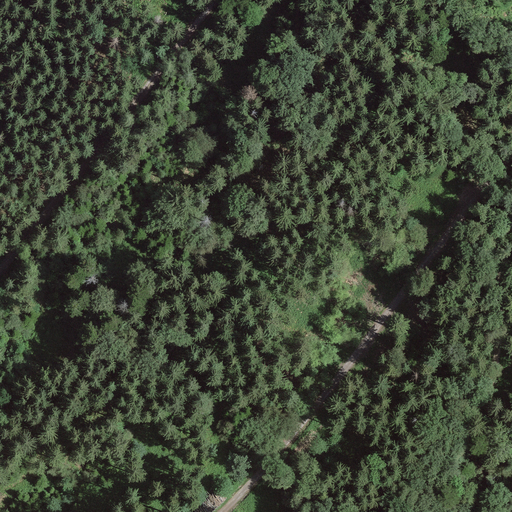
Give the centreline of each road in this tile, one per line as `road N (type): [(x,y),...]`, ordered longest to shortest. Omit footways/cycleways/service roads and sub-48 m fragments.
road 1 (track): [(511,149),(378,329),(224,511)]
road 2 (track): [(0,274),(217,0)]
road 3 (track): [(476,511),(501,301),(479,188)]
road 4 (track): [(349,0),(479,188)]
